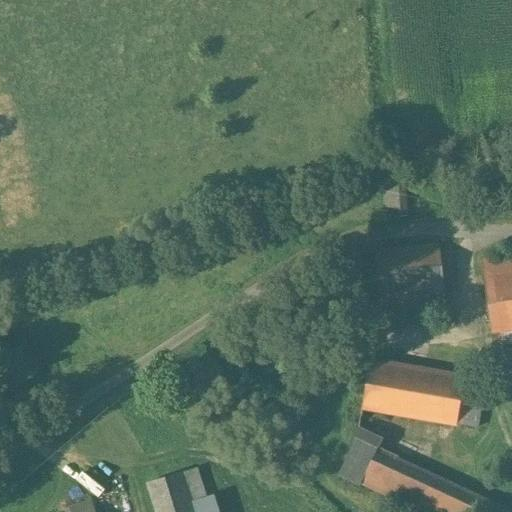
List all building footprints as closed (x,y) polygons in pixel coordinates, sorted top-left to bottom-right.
[(405,178),(384,180),(386,219),(407,217),(405,178)] [(440,246),(375,253),(382,318),(447,311),(440,246)] [(511,253),(480,258),(490,333),(511,329),(511,253)] [(464,377),(370,361),(362,408),(456,424),(464,377)] [(469,511),(477,496),(377,450),(361,483),(422,511),(469,511)] [(87,470),(79,480),(102,498),(110,488),(87,470)] [(193,511),(182,473),(151,483),(160,511),(193,511)]
